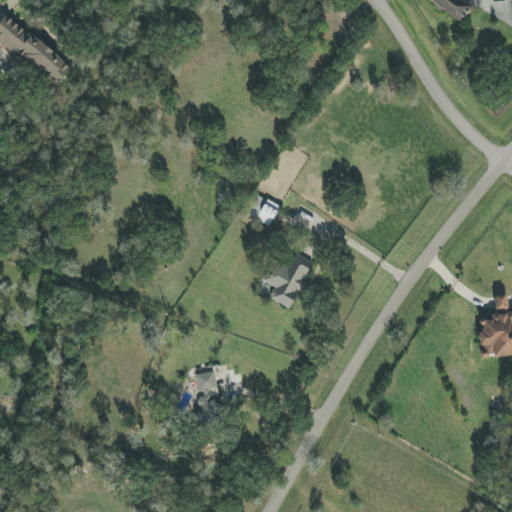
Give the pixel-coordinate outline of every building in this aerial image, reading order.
[(428,0),(461,22),(472,6),(464,0),(428,0)] [(0,39),(56,86),(71,67),(7,14),(0,22),(0,39)] [(279,207),(256,194),(245,213),(268,226),(279,207)] [(313,263),(296,253),(288,268),(275,261),(264,281),(275,287),(269,298),(289,308),(313,263)] [(496,310),(508,309),(507,296),(495,296),(496,310)] [(511,312),(491,315),(491,319),(480,320),(484,358),(511,354),(511,312)] [(193,375),(202,426),(221,422),(215,390),(218,390),(214,371),(193,375)]
